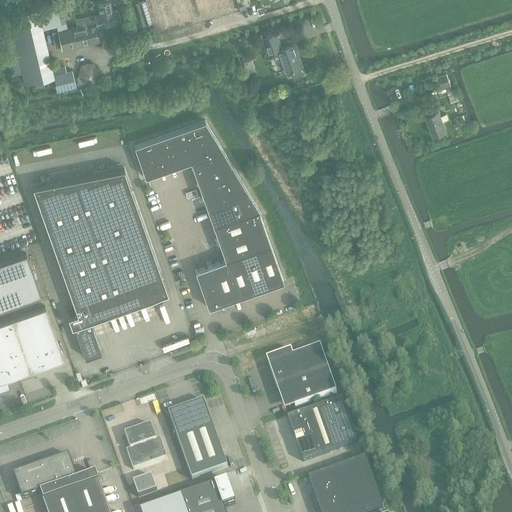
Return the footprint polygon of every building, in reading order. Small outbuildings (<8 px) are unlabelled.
[(145,0),(144,0),(136,3),(143,26),(152,23),(145,0)] [(190,0),(192,7),(186,8),(188,18),(195,16),(195,18),(210,14),(209,10),(216,8),(213,0),(190,0)] [(98,6),(100,15),(95,16),(75,20),(76,27),(67,29),(66,23),(60,24),(56,3),(37,8),(38,9),(1,18),(10,57),(17,55),(24,85),(53,78),(57,91),(76,86),(72,70),(53,75),(42,29),(56,26),(57,31),(52,32),(55,48),(61,47),(61,50),(100,42),(97,28),(121,23),(118,11),(112,12),(110,3),(98,6)] [(243,19),(249,17),(247,11),(241,13),(243,19)] [(276,34),(262,39),(267,55),(277,51),(285,72),(293,70),(295,76),(295,78),(303,75),(301,67),(303,67),(300,58),(295,44),(293,45),(281,49),(276,34)] [(245,41),(237,44),(240,52),(247,49),(245,41)] [(91,63),(81,65),(78,73),(80,79),(86,84),(96,82),(99,70),(91,63)] [(446,74),(435,78),(439,89),(438,90),(440,95),(447,92),(451,91),(450,86),(451,85),(446,74)] [(446,114),(442,116),(439,110),(425,115),(429,126),(433,136),(440,133),(447,130),(444,121),(449,119),(446,114)] [(145,177),(190,161),(225,259),(195,270),(208,308),(284,281),(260,214),(261,213),(205,120),(134,145),(145,177)] [(101,352),(90,320),(168,293),(124,168),(32,186),(77,313),(70,316),(85,358),(101,352)] [(0,262),(0,309),(41,296),(26,253),(0,262)] [(0,388),(10,385),(7,378),(64,358),(45,306),(0,322),(0,388)] [(291,351),(267,360),(277,389),(287,385),(295,408),(337,393),(321,347),(293,357),(291,351)] [(303,462),(358,443),(343,400),(288,419),(303,462)] [(192,481),(228,468),(204,402),(168,414),(192,481)] [(130,450),(126,451),(133,470),(167,458),(160,439),(157,441),(151,426),(125,435),(130,450)] [(109,511),(99,483),(99,482),(96,474),(78,480),(69,456),(14,476),(22,500),(41,494),(44,501),(43,502),(46,511),(109,511)] [(315,497),(312,498),(317,511),(318,511),(320,511),(374,511),(383,509),(366,459),(309,479),(315,497)] [(152,477),(133,483),(134,485),(139,498),(157,492),(152,477)] [(181,497),(140,511),(225,511),(224,508),(235,504),(227,482),(215,486),(215,485),(181,497)]
